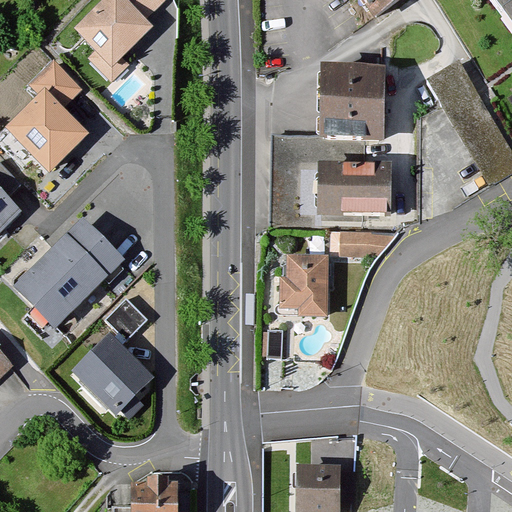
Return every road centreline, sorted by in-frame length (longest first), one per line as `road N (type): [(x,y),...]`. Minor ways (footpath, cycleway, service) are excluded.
road 1 (tertiary): [(233,418),(228,0)]
road 2 (residential): [(233,418),(341,405),(393,273),(420,248),(511,203)]
road 3 (residential): [(0,430),(46,398),(122,459),(233,459)]
